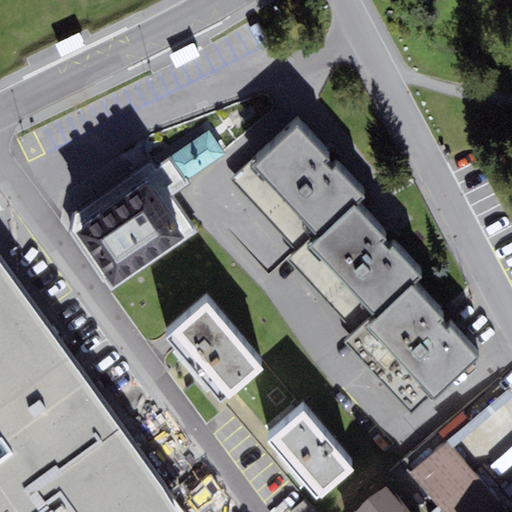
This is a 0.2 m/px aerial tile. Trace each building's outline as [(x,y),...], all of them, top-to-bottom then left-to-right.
[(296,121),(224,188),(290,258),(352,201),(362,191),(296,121)] [(211,130),(173,154),(187,176),(225,153),(211,130)] [(148,176),(70,225),(110,287),(188,237),(148,176)] [(290,258),(284,264),(353,337),(412,282),(421,274),(352,201),(290,258)] [(185,511),(0,256),(0,511),(185,511)] [(478,352),(412,282),(353,337),(349,341),(415,411),(478,352)] [(207,295),(161,333),(215,399),(262,361),(207,295)] [(305,400),(264,435),(313,493),(354,459),(305,400)] [(449,440),(404,482),(428,511),(506,511),(510,509),(449,440)] [(410,511),(382,483),(347,511),(410,511)]
